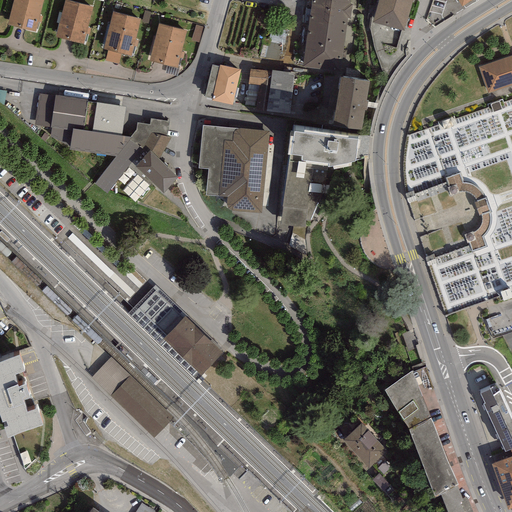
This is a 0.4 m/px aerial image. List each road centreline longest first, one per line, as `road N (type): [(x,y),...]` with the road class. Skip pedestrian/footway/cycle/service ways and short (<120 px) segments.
road 1 (unclassified): [(187,87),(182,150),(191,193),(216,236),(300,325),(306,345),(295,370),(267,367),(230,345),(0,134)]
road 2 (primary): [(436,57),(402,94),(381,153),(383,183),(439,360)]
road 3 (unclassified): [(0,277),(38,332),(80,463)]
road 4 (unclassified): [(0,68),(161,92),(187,87)]
road 5 (primary): [(439,360),(493,511)]
